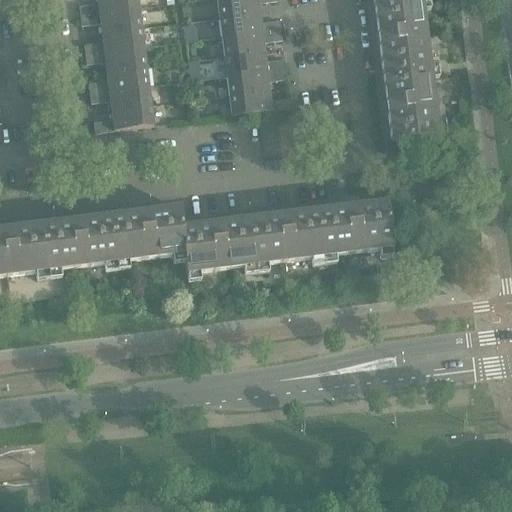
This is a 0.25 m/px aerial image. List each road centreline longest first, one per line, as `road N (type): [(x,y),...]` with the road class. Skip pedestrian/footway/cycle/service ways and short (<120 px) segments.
road 1 (residential): [(77,200),(332,168),(356,157),(362,128),(345,0)]
road 2 (unclassified): [(0,414),(307,378)]
road 3 (unclassified): [(511,337),(393,349),(307,378)]
road 4 (unclassified): [(307,378),(394,381),(511,369)]
road 5 (residential): [(77,200),(53,0)]
